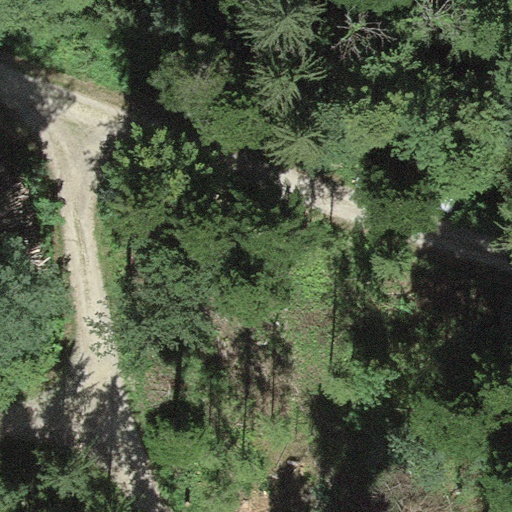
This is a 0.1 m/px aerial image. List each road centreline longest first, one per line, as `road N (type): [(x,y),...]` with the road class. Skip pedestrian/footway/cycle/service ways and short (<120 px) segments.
road 1 (track): [(0,68),(511,250)]
road 2 (track): [(131,511),(75,237),(66,96)]
road 3 (track): [(75,237),(241,156)]
